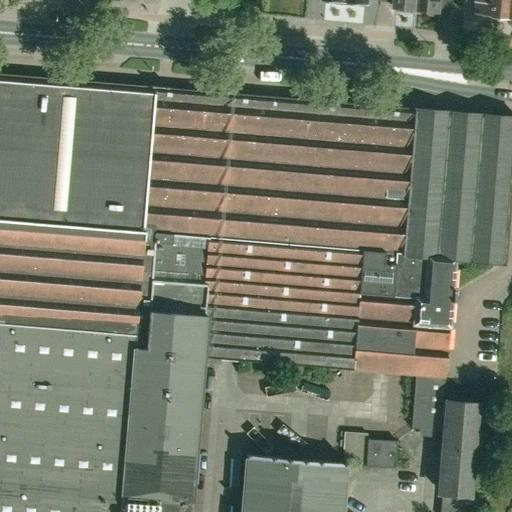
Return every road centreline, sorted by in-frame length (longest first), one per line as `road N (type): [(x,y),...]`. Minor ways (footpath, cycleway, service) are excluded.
road 1 (tertiary): [(309,60),(511,95)]
road 2 (tertiary): [(511,73),(309,60)]
road 3 (tertiary): [(172,49),(0,34)]
road 4 (tertiary): [(309,60),(172,49)]
